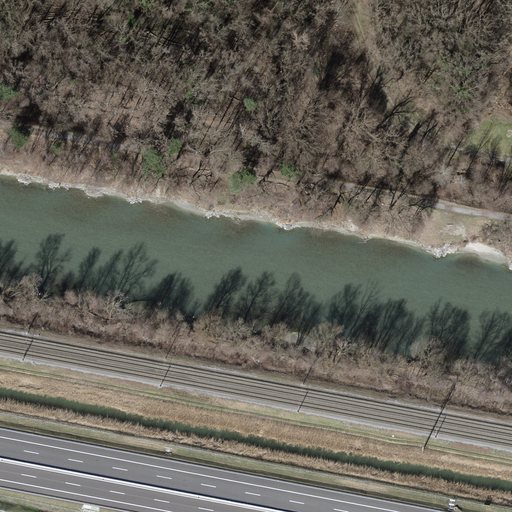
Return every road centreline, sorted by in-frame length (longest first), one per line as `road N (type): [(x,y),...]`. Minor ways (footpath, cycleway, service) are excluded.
road 1 (track): [(511,463),(0,367)]
road 2 (track): [(511,216),(0,121)]
road 3 (motorway): [(346,511),(0,446)]
road 4 (track): [(357,0),(376,74),(417,131),(460,152),(511,159)]
road 5 (motorway): [(0,470),(220,511)]
